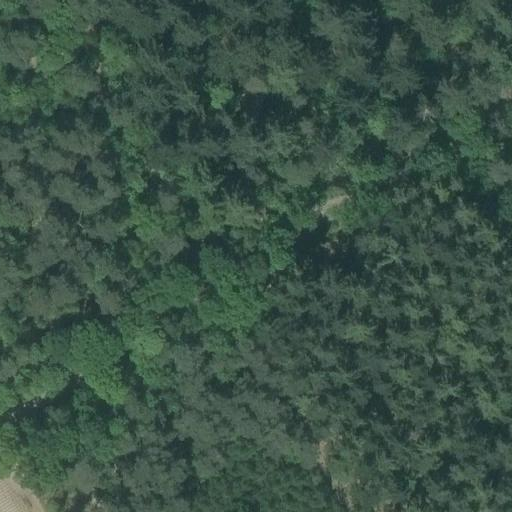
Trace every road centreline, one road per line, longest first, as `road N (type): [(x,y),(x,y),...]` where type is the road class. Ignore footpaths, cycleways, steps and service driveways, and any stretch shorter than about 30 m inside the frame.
road 1 (track): [(236,261),(87,0)]
road 2 (track): [(0,429),(236,261)]
road 3 (track): [(380,511),(236,261)]
road 4 (track): [(236,261),(472,110)]
road 5 (track): [(410,0),(472,110)]
